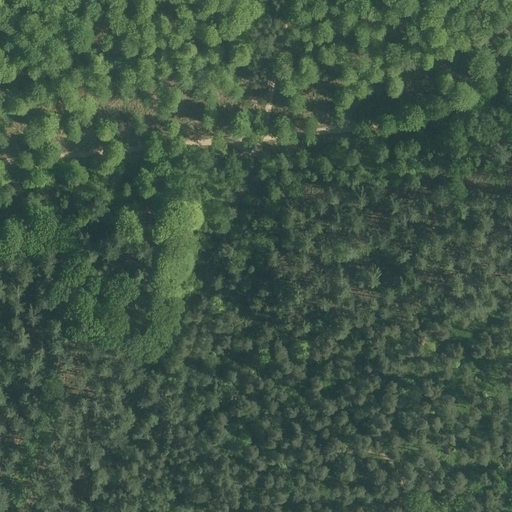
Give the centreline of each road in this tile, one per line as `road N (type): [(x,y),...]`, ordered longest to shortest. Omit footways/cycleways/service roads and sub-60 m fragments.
road 1 (track): [(261,140),(0,162)]
road 2 (track): [(261,140),(369,130),(511,78)]
road 3 (track): [(261,140),(293,0)]
